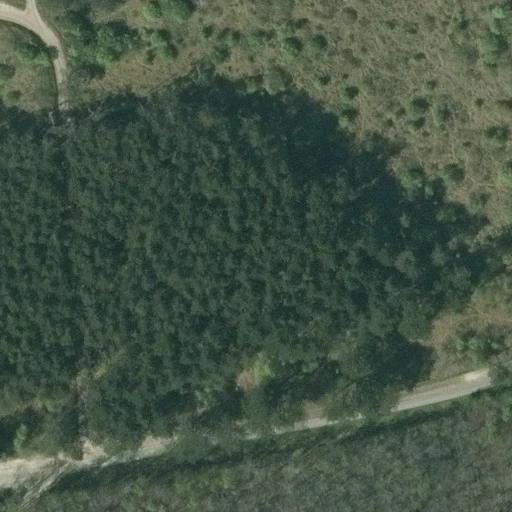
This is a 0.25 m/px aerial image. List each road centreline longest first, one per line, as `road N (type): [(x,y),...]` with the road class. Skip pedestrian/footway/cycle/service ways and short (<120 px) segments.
road 1 (unknown): [(0,453),(511,355)]
road 2 (unknown): [(89,439),(53,57),(39,31),(0,15)]
